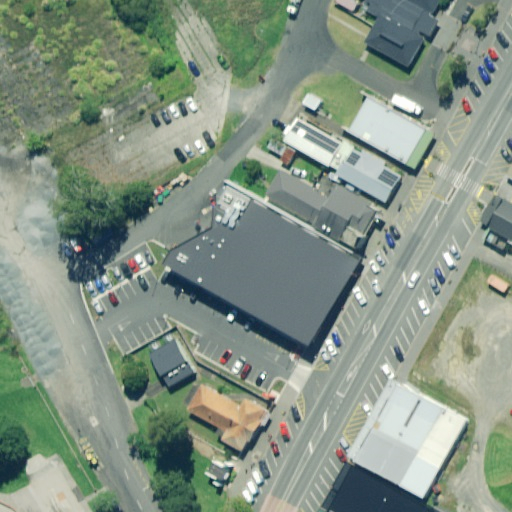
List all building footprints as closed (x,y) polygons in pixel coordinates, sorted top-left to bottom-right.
[(441,0),(369,0),(365,8),(380,16),(364,45),(405,67),(441,0)] [(428,121),(365,87),(342,129),(405,163),(428,121)] [(338,136),(293,112),(278,137),(324,162),(338,136)] [(398,168),(349,142),(331,174),(380,201),(398,168)] [(372,203),(334,182),(331,188),(279,160),(262,191),(314,219),(311,224),(349,245),(372,203)] [(511,196),(502,191),(483,223),(511,240),(511,196)] [(308,348),(359,260),(252,198),(232,233),(217,224),(169,251),(163,264),(308,348)] [(510,286),(493,274),(487,282),(504,294),(510,286)] [(163,381),(190,366),(171,331),(143,347),(163,381)] [(240,401),(200,374),(182,401),(221,426),(218,431),(235,442),(238,437),(241,439),(258,413),(255,411),(260,405),(245,395),(240,401)] [(397,380),(355,458),(419,492),(461,414),(397,380)] [(437,511),(354,465),(329,509),(334,511),(437,511)]
